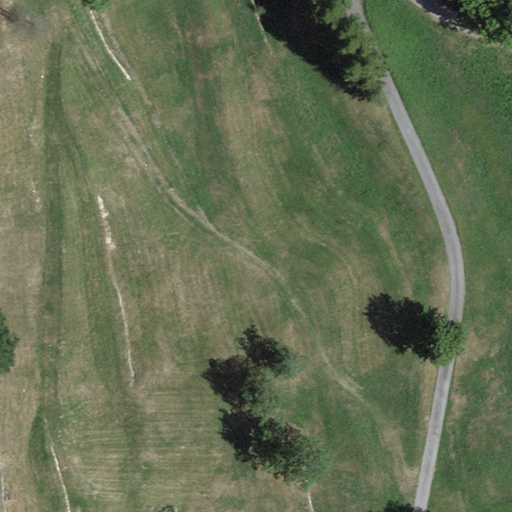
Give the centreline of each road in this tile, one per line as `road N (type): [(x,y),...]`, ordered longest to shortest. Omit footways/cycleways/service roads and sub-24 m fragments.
road 1 (track): [(418,511),(361,363),(270,258),(194,210),(146,91),(95,0)]
road 2 (unclassified): [(354,0),(443,215),(457,273),(418,511)]
